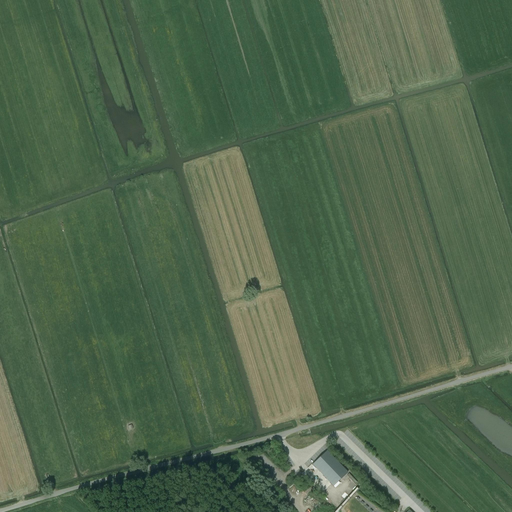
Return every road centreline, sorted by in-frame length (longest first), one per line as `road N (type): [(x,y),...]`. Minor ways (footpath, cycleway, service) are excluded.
road 1 (unclassified): [(0,511),(511,366)]
road 2 (unknown): [(278,434),(298,450),(347,442),(418,511)]
